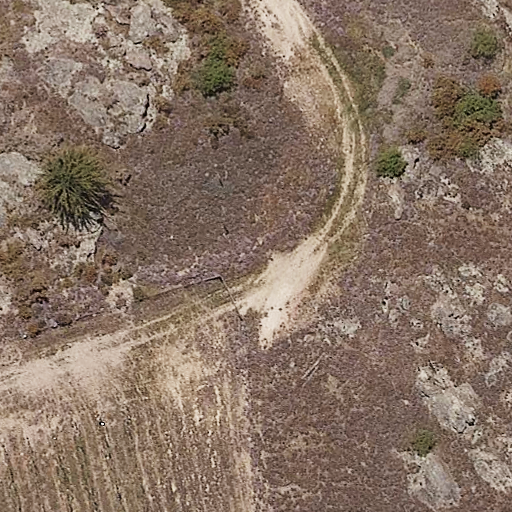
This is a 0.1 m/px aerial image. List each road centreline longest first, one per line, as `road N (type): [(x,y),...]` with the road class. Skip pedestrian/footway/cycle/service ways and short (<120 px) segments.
road 1 (track): [(0,380),(254,291),(333,236),(350,198),(352,146),(340,95),(276,0)]
road 2 (track): [(211,306),(235,511)]
